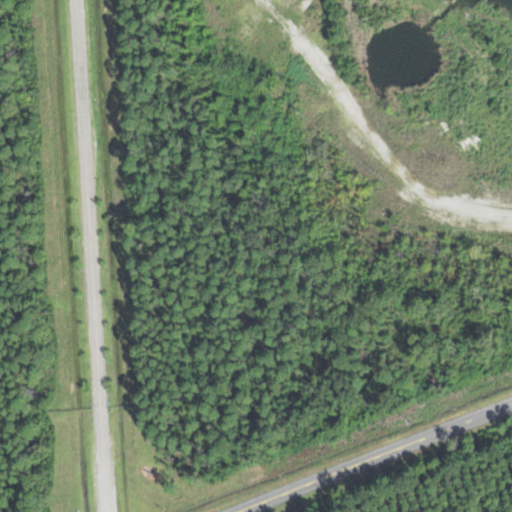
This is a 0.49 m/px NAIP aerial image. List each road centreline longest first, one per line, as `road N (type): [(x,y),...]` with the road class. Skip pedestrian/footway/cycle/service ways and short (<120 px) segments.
road 1 (residential): [(105,511),(75,0)]
road 2 (secondary): [(237,511),(511,405)]
